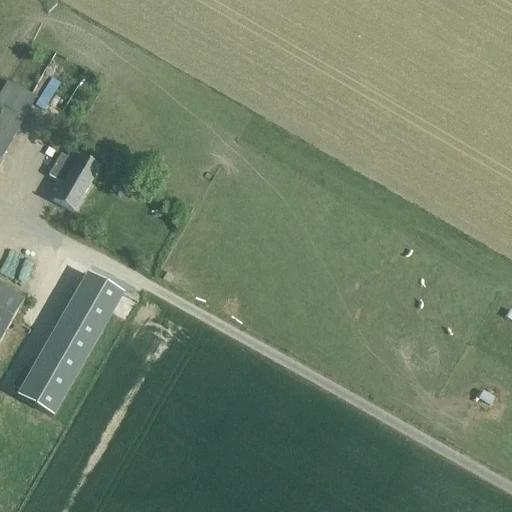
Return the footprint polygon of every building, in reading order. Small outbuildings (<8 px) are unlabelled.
[(0,163),(36,100),(7,84),(0,96),(0,110),(1,111),(0,113),(0,163)] [(51,202),(73,215),(100,170),(79,158),(75,165),(61,157),(49,178),(63,186),(55,201),(52,199),(51,202)] [(85,363),(122,298),(88,278),(50,344),(18,399),(53,419),(85,363)] [(0,342),(24,302),(0,288),(0,342)] [(421,344),(416,354),(430,361),(435,351),(421,344)]
